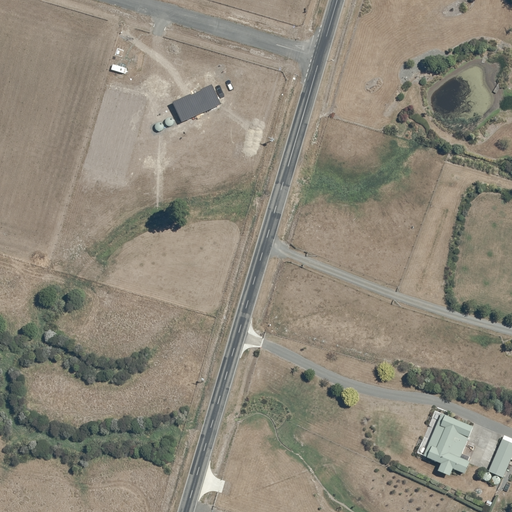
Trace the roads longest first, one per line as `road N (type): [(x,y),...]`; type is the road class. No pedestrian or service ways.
road 1 (unclassified): [(186,511),(337,0)]
road 2 (unknown): [(319,60),(109,0)]
